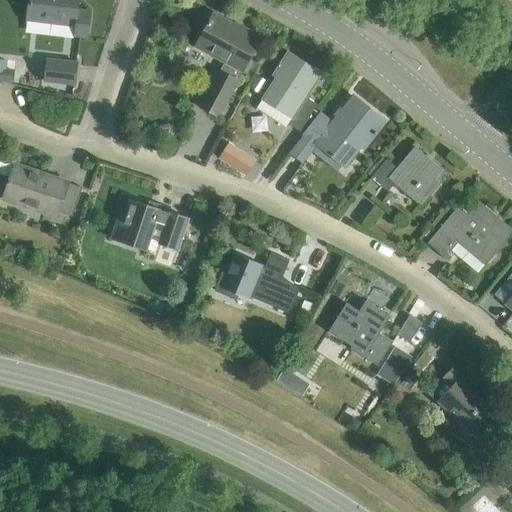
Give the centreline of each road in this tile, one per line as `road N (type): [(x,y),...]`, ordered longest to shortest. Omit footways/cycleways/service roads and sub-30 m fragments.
road 1 (residential): [(511,365),(418,280),(224,190),(95,145)]
road 2 (secondary): [(343,511),(166,420),(0,371)]
road 3 (residential): [(470,145),(373,57),(272,0)]
road 4 (residential): [(95,145),(140,0)]
